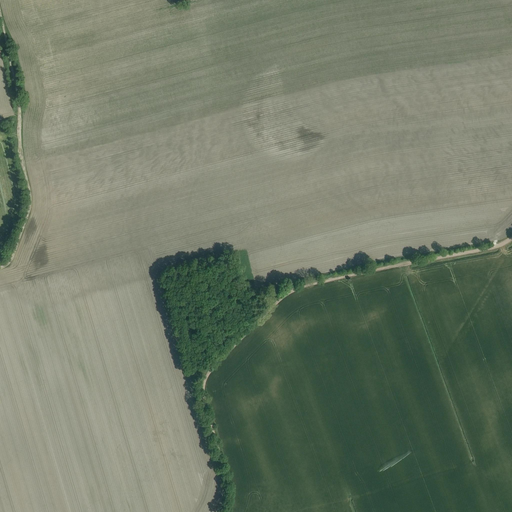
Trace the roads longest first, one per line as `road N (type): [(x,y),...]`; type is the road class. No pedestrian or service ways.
road 1 (track): [(511,238),(304,286),(279,300),(205,377),(224,482),(217,511)]
road 2 (track): [(0,6),(20,96),(18,141),(31,207),(13,257),(0,268)]
